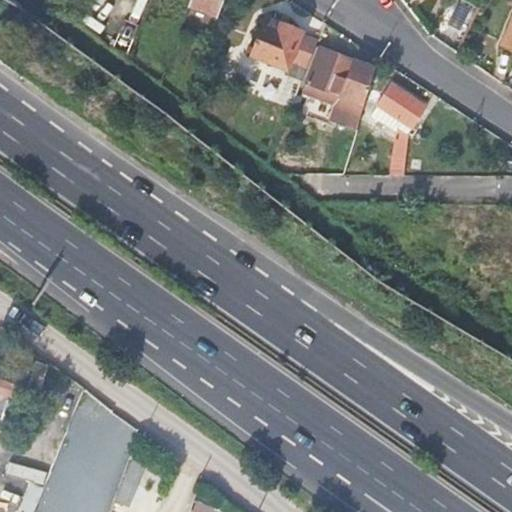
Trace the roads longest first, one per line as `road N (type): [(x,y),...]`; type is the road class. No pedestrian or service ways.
road 1 (motorway): [(0,206),(361,459)]
road 2 (motorway): [(306,330),(0,116)]
road 3 (unclassified): [(0,307),(284,511)]
road 4 (motorway): [(511,478),(306,330)]
road 5 (residential): [(511,192),(278,189)]
road 6 (motorway): [(511,424),(434,377),(306,330)]
road 7 (residential): [(381,35),(511,122)]
